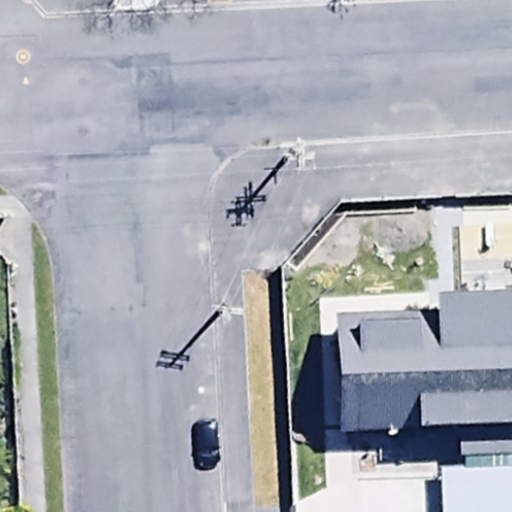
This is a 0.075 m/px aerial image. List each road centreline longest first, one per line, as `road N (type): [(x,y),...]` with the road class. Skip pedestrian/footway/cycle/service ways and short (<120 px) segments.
road 1 (residential): [(122,76),(144,511)]
road 2 (residential): [(511,55),(122,76)]
road 3 (residential): [(122,76),(0,82)]
